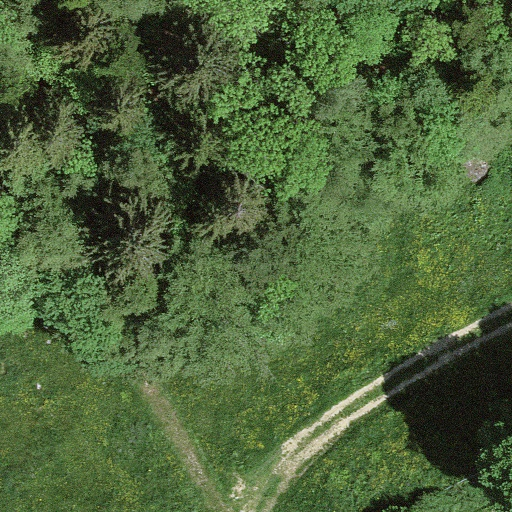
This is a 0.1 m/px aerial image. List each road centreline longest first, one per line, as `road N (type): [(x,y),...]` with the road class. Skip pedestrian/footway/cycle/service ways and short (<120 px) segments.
road 1 (track): [(511,318),(340,418),(264,511)]
road 2 (track): [(225,511),(83,269)]
